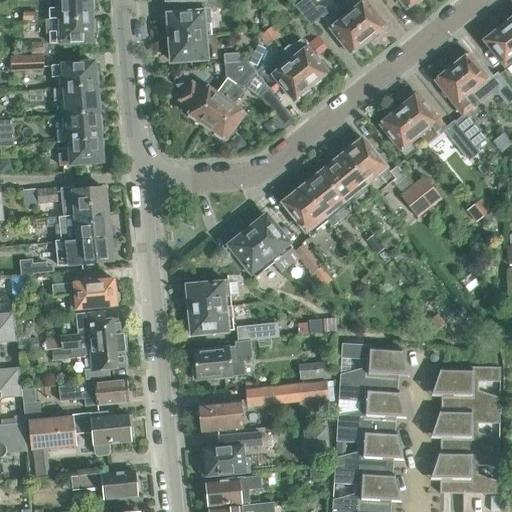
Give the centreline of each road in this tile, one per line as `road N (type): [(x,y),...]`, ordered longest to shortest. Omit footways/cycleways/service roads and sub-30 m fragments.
road 1 (residential): [(479,0),(258,172),(142,185)]
road 2 (residential): [(174,511),(142,185)]
road 3 (residential): [(142,185),(127,0)]
